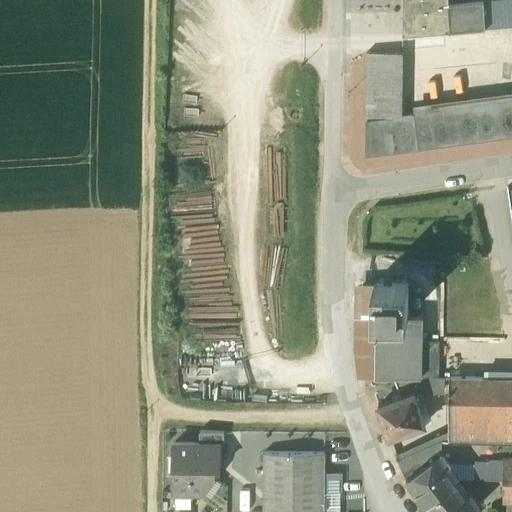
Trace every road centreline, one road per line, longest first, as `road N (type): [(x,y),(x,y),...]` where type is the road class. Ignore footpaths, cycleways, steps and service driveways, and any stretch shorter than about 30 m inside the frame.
road 1 (residential): [(393,511),(350,419),(334,307),(334,191)]
road 2 (residential): [(334,191),(336,0)]
road 3 (residential): [(334,191),(511,166)]
